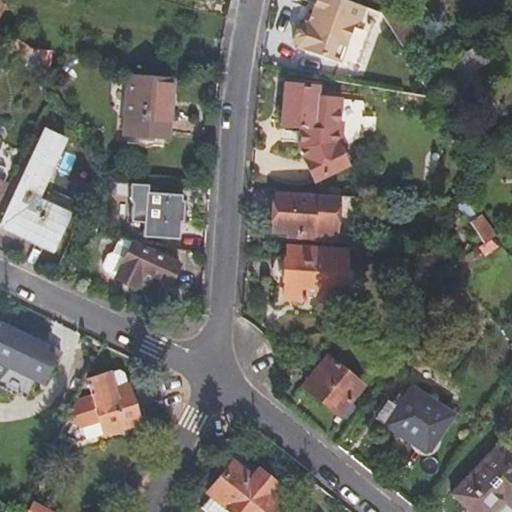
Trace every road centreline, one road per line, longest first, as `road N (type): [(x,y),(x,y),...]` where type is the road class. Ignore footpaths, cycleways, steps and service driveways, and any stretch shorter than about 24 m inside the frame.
road 1 (residential): [(217,380),(233,88),(254,0)]
road 2 (residential): [(0,271),(217,380)]
road 3 (residential): [(385,511),(217,380)]
road 4 (residential): [(217,380),(147,511)]
